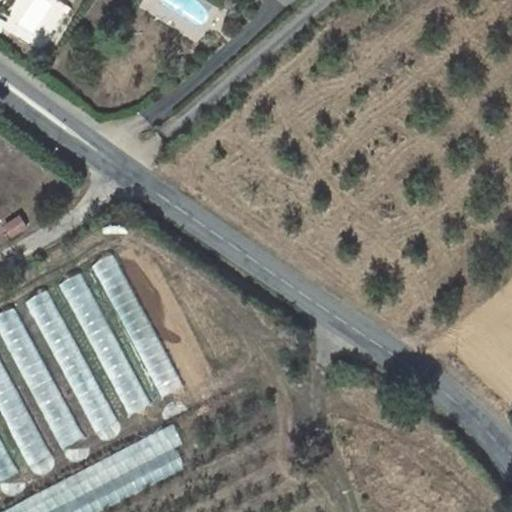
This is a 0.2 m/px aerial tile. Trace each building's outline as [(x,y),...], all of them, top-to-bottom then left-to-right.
[(95,264),(124,324),(134,319),(139,330),(143,328),(150,341),(156,339),(115,254),(95,264)] [(83,272),(62,282),(84,328),(105,318),(83,272)] [(94,431),(115,421),(51,289),(30,299),(94,431)] [(0,481),(84,441),(18,307),(0,315),(0,481)] [(175,373),(157,381),(162,394),(180,386),(175,373)]
